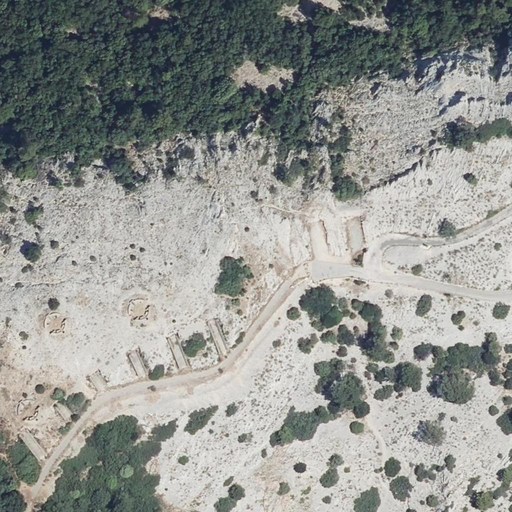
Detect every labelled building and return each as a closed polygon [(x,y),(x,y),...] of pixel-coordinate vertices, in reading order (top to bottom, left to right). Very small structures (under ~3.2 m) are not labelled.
[(175,334),(168,337),(178,368),(185,366),(175,334)] [(135,350),(127,354),(140,377),(147,373),(135,350)] [(99,391),(107,385),(97,370),(88,376),(99,391)] [(65,419),(71,414),(61,402),(55,407),(65,419)] [(25,431),(19,436),(39,459),(44,455),(25,431)]
